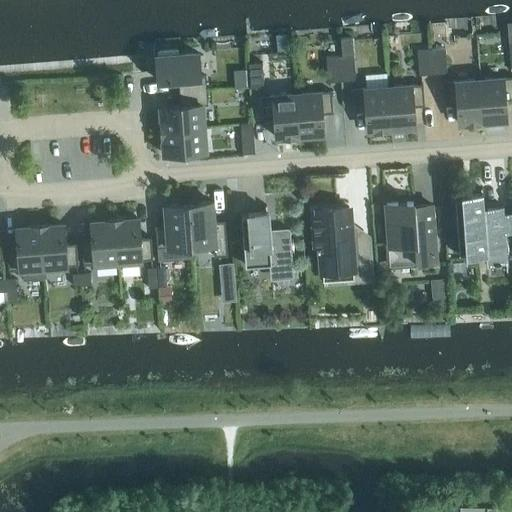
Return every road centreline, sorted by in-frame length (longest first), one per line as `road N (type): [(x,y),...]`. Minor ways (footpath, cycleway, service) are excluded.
road 1 (residential): [(511,148),(140,176)]
road 2 (residential): [(11,188),(7,133),(134,124),(140,176)]
road 3 (residential): [(140,176),(120,193),(32,200),(11,188)]
